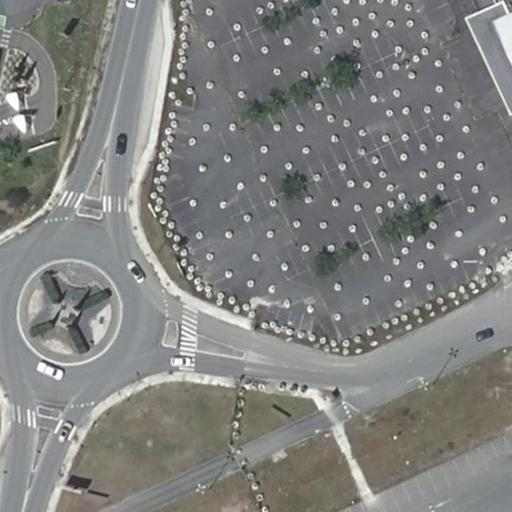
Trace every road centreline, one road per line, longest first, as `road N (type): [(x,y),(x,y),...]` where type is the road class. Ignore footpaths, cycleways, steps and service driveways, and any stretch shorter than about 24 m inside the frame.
road 1 (unknown): [(506,227),(330,300),(284,295),(247,267),(241,248)]
road 2 (unknown): [(241,248),(472,149)]
road 3 (unknown): [(217,169),(439,70)]
road 4 (unknown): [(198,89),(409,1)]
road 5 (unknown): [(241,248),(198,89)]
road 6 (unknown): [(409,1),(472,149)]
road 7 (secondary): [(108,144),(140,0)]
road 8 (secondary): [(25,503),(103,381)]
road 9 (secondary): [(16,362),(25,503)]
road 10 (secondary): [(103,381),(122,369),(145,330),(141,285),(129,266)]
road 11 (secondary): [(129,266),(108,144)]
